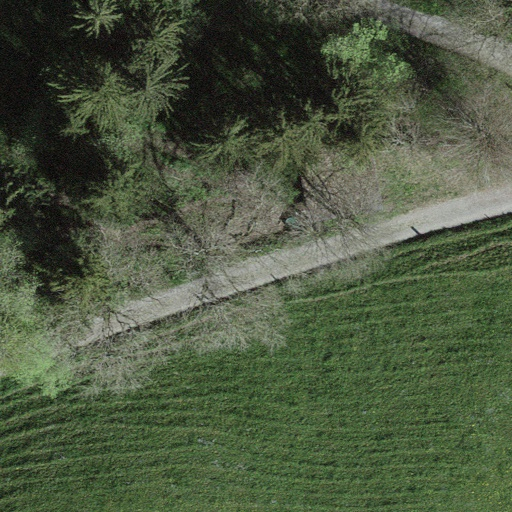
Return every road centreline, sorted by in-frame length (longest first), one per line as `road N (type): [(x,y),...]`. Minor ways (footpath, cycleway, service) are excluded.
road 1 (track): [(511,196),(229,279),(0,362)]
road 2 (track): [(350,0),(511,61)]
